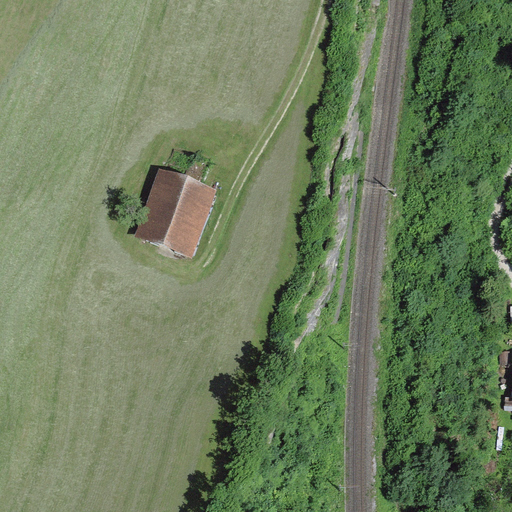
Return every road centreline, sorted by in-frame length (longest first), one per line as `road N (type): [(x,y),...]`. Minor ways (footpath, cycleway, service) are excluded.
road 1 (trunk): [(132,0),(237,511)]
road 2 (track): [(327,0),(208,263)]
